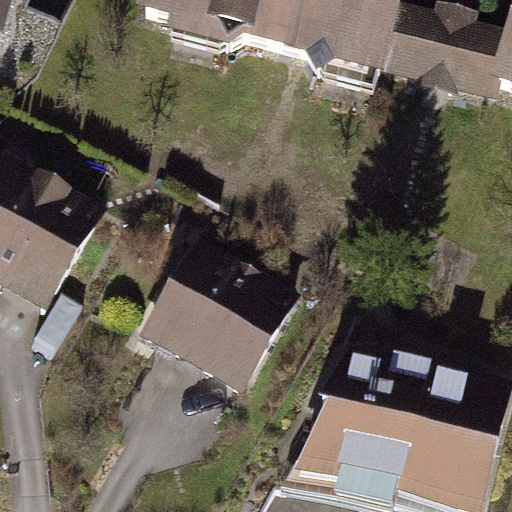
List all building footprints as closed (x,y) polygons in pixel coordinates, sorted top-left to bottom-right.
[(143,0),(140,16),(211,34),(222,53),(241,42),(302,58),(313,77),(331,66),(371,76),(372,77),(375,65),(390,11),(392,0),(143,0)] [(435,23),(390,11),(375,65),(421,77),(435,23)] [(508,42),(459,29),(445,83),(490,95),(494,85),(508,42)] [(511,31),(508,42),(494,85),(511,91),(511,31)] [(28,191),(0,174),(0,273),(11,280),(15,273),(50,293),(89,225),(54,206),(59,197),(33,182),(28,191)] [(285,304),(202,256),(185,285),(175,279),(149,325),(204,357),(198,369),(235,391),(285,304)] [(389,491),(473,511),(503,395),(389,368),(387,377),(343,366),(316,415),(326,417),(298,469),(364,485),(389,491)] [(361,500),(364,485),(298,469),(290,482),(361,500)] [(473,511),(389,491),(385,506),(410,511),(473,511)]
